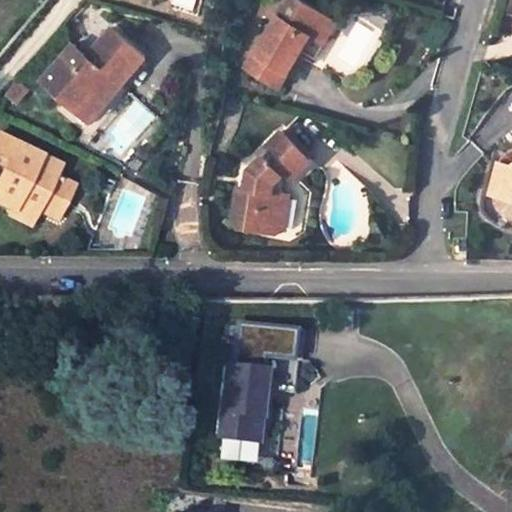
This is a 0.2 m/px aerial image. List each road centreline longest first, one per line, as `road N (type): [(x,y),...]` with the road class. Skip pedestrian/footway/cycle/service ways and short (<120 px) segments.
road 1 (residential): [(477,0),(435,172),(430,282)]
road 2 (unknown): [(504,511),(444,466),(395,375),(324,350)]
road 3 (residential): [(430,282),(190,277)]
road 4 (residential): [(190,277),(0,276)]
